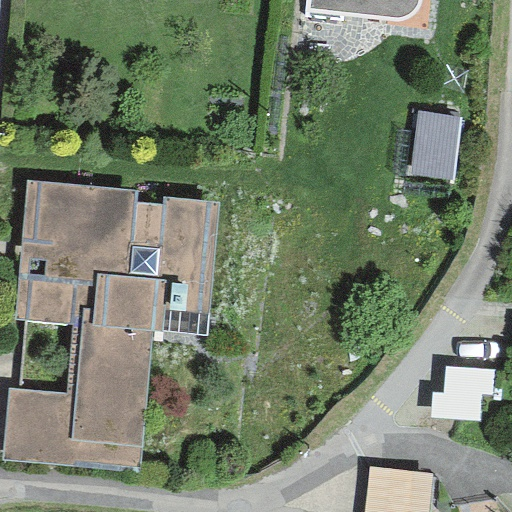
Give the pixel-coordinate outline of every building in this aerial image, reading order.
[(305,0),(304,14),(393,24),(403,23),(410,19),(417,11),(421,1),(420,0),(305,0)] [(452,180),(460,118),(417,113),(410,176),(452,180)] [(135,192),(24,181),(13,320),(71,325),(65,395),(7,389),(0,462),(118,472),(119,467),(138,468),(149,331),(205,336),(217,204),(161,198),(160,205),(136,204),(135,192)] [(431,393),(430,419),(477,421),(479,396),(489,397),(490,371),(443,368),(441,393),(431,393)] [(428,511),(433,475),(369,468),(364,511),(428,511)]
